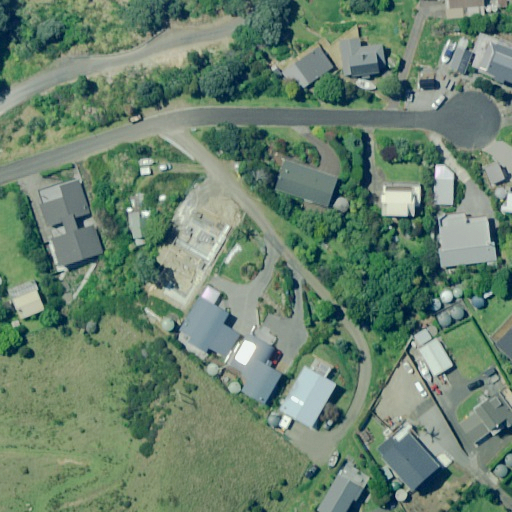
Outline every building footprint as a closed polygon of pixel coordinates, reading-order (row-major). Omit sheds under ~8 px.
[(443,0),(444,17),(485,17),(485,0),(433,0),(443,0)] [(379,68),(385,67),(383,49),(379,49),(378,43),(359,46),(357,37),(334,40),(340,77),(344,77),(358,75),(359,79),(370,78),(369,73),(379,72),(379,68)] [(464,50),(467,42),(458,39),(455,46),(452,45),(450,49),(454,51),(447,68),(462,74),(471,52),(464,50)] [(332,67),(315,45),(282,71),(289,80),(299,92),(332,67)] [(511,82),(511,58),(491,50),(482,71),(511,83),(511,82)] [(433,74),(419,73),(418,89),(432,89),(433,74)] [(335,178),(283,160),(273,189),(325,206),(335,178)] [(453,179),(434,178),(433,203),(452,204),(453,179)] [(61,223),(64,233),(57,235),(56,232),(50,234),(51,237),(45,239),(54,268),(104,252),(96,224),(92,212),(89,213),(78,179),(31,194),(42,229),(61,223)] [(376,190),(375,209),(384,209),(384,215),(415,216),(416,206),(419,206),(420,185),(410,185),(410,192),(376,190)] [(500,204),(500,211),(511,212),(511,215),(511,214),(511,193),(506,193),(505,205),(500,204)] [(149,210),(126,214),(132,246),(155,241),(149,210)] [(462,220),(461,214),(435,217),(439,248),(437,249),(439,267),(498,259),(495,239),(490,240),(487,217),(462,220)] [(224,357),(237,334),(221,324),(227,313),(212,304),(219,293),(205,285),(178,331),(188,337),(185,342),(203,353),(207,347),(224,357)] [(44,309),(36,289),(11,299),(18,319),(44,309)] [(480,295),(469,298),(472,309),(483,305),(480,295)] [(511,324),(494,345),(511,361),(511,324)] [(246,333),(227,364),(247,376),(239,390),(263,404),(281,373),(263,363),(271,348),(246,333)] [(451,365),(436,338),(417,349),(432,376),(451,365)] [(335,384),(304,366),(278,410),(309,427),(335,384)] [(511,423),(511,411),(496,392),(456,423),(472,443),(490,429),(494,434),(503,427),(508,423),(510,425),(511,423)] [(437,466),(407,432),(380,456),(409,490),(437,466)] [(511,450),(503,461),(511,468),(511,466),(511,450)] [(509,470),(501,463),(493,472),(500,479),(509,470)] [(320,511),(344,511),(359,488),(346,479),(351,471),(341,464),(313,508),(320,511)]
